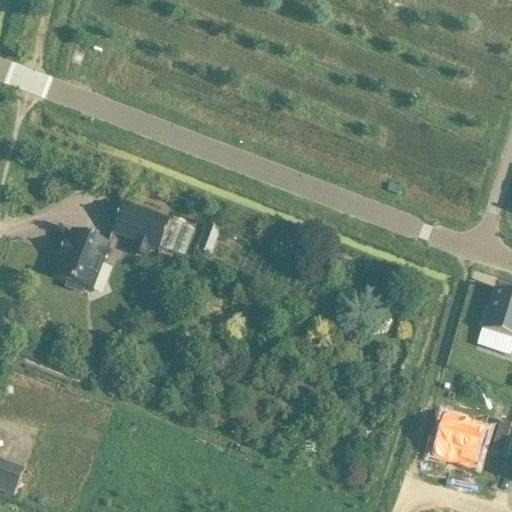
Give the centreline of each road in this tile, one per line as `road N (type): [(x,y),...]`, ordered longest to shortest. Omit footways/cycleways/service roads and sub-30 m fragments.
road 1 (residential): [(0,71),(477,252)]
road 2 (track): [(0,185),(47,0)]
